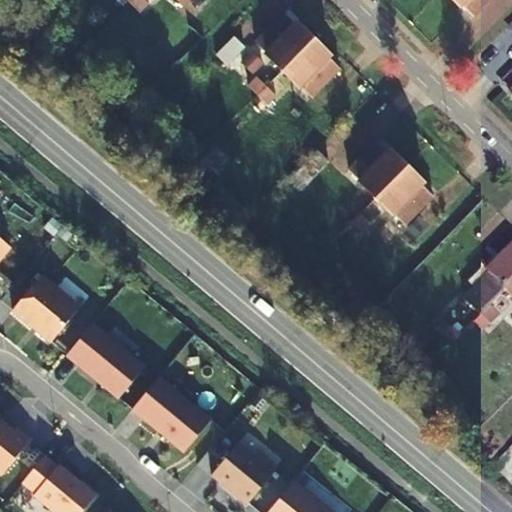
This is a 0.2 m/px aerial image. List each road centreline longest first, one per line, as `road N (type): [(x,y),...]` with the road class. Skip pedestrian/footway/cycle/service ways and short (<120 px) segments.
road 1 (secondary): [(490,511),(0,94)]
road 2 (residential): [(348,0),(511,159)]
